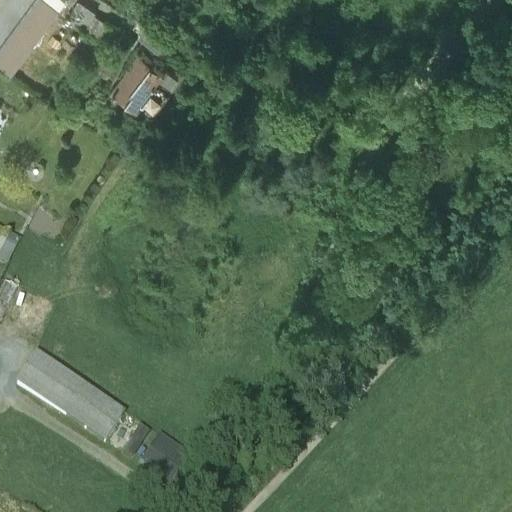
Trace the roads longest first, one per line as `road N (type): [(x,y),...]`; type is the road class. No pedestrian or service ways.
road 1 (track): [(181,511),(286,389),(367,188),(441,71),(503,0)]
road 2 (track): [(511,236),(450,274),(237,511)]
road 3 (track): [(184,509),(2,389)]
